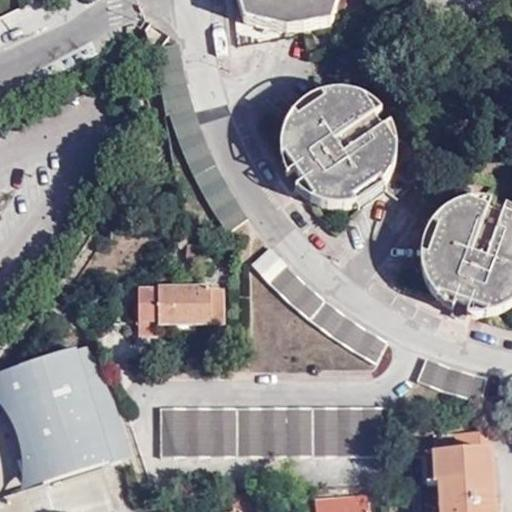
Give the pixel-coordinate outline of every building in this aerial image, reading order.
[(236,0),(243,23),(287,34),(329,25),(337,0),(236,0)] [(180,45),(151,49),(164,113),(168,113),(180,145),(199,188),(225,229),(248,217),(236,202),(222,177),(209,150),(199,122),(191,96),(180,45)] [(279,150),(317,208),(328,210),(339,211),(356,208),(370,201),(381,192),(389,182),(395,167),(397,153),(396,140),(391,125),(382,131),(373,118),(381,112),(371,104),(354,96),(337,93),(319,96),(307,102),(296,112),(285,125),(281,138),(279,150)] [(302,199),(317,208),(279,150),(279,159),(282,171),(286,181),(292,190),(302,199)] [(431,296),(490,318),(505,313),(511,308),(511,213),(507,209),(502,218),(487,213),(490,203),(468,203),(449,210),(437,219),(426,233),(421,246),(419,254),(419,269),(423,281),(431,296)] [(203,247),(194,247),(195,265),(202,265),(203,247)] [(271,248),(269,248),(253,265),(295,307),(331,337),(376,366),(387,345),(361,329),(321,298),(305,284),(271,248)] [(158,289),(158,293),(136,293),(136,336),(159,336),(159,326),(222,326),(222,290),(158,289)] [(476,320),(490,318),(431,296),(439,304),(451,313),(462,318),(476,320)] [(20,401),(47,486),(96,471),(104,468),(105,469),(132,461),(122,430),(108,391),(88,350),(21,371),(5,396),(20,401)] [(459,371),(425,359),(417,383),(444,392),(479,401),(486,379),(459,371)] [(387,458),(388,412),(388,408),(161,409),(160,458),(387,458)] [(430,434),(431,454),(488,450),(486,430),(430,434)] [(492,511),(488,450),(431,454),(429,454),(431,485),(436,485),(438,511),(492,511)] [(96,471),(109,511),(110,511),(117,509),(105,469),(104,468),(96,471)] [(0,501),(0,511),(109,511),(96,471),(47,486),(0,501)] [(278,511),(277,493),(232,497),(232,511),(278,511)] [(367,511),(366,497),(315,501),(316,511),(367,511)]
